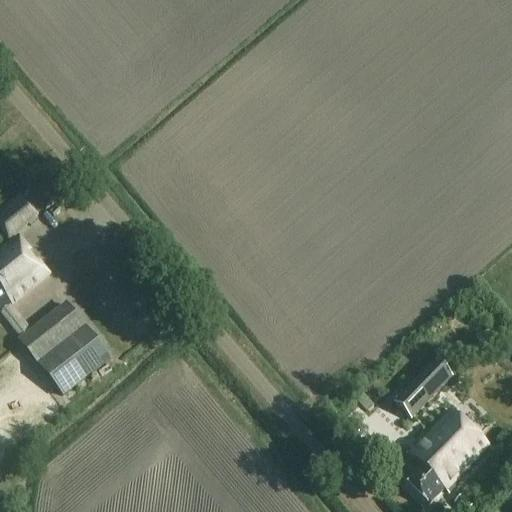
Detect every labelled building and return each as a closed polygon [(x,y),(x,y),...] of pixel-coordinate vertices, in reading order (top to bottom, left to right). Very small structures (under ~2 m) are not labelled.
[(32,332),(11,306),(49,276),(17,237),(52,208),(46,200),(36,186),(30,191),(0,216),(0,232),(8,243),(0,249),(0,313),(1,314),(21,341),(18,343),(45,380),(58,396),(106,358),(66,306),(32,332)] [(233,263),(229,259),(217,274),(232,285),(249,263),(240,255),(233,263)] [(287,333),(276,342),(285,354),(296,345),(287,333)] [(286,359),(302,376),(315,364),(299,347),(286,359)] [(412,423),(453,380),(435,362),(394,405),(412,423)] [(449,497),(492,452),(450,412),(408,455),(421,468),(405,484),(430,508),(445,493),(449,497)]
